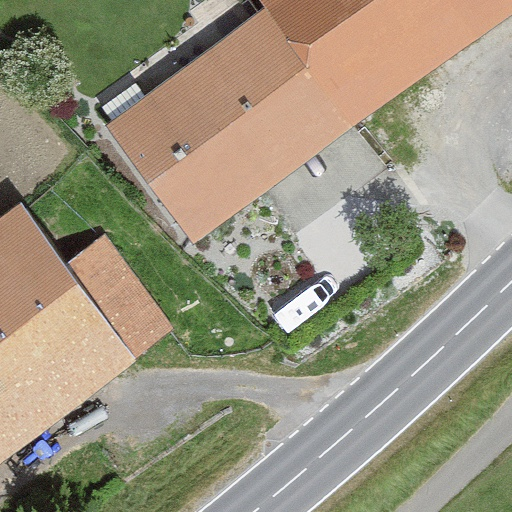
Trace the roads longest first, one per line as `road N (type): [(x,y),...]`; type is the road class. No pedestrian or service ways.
road 1 (primary): [(511,284),(254,511)]
road 2 (track): [(511,417),(414,511)]
